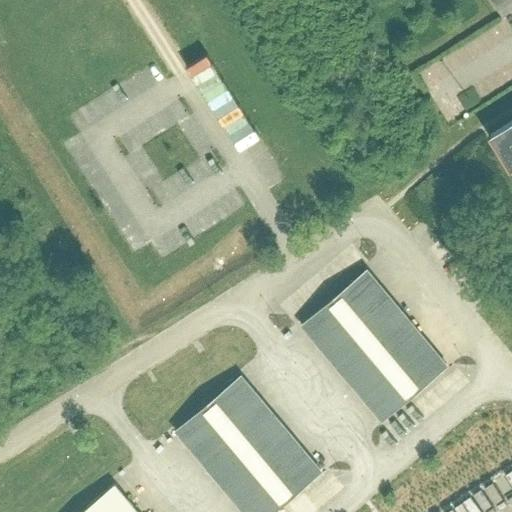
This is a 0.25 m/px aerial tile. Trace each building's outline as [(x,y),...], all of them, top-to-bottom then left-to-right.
[(511,0),(492,0),(502,15),(511,8),(511,0)] [(511,120),(491,133),(490,131),(489,132),(493,139),(511,167),(511,165),(511,120)] [(382,417),(445,364),(446,363),(367,269),(303,322),(302,323),(381,417),(382,417)] [(246,511),(268,511),(319,470),(320,469),(241,374),(176,429),(246,511)] [(77,511),(140,511),(115,481),(77,511)]
